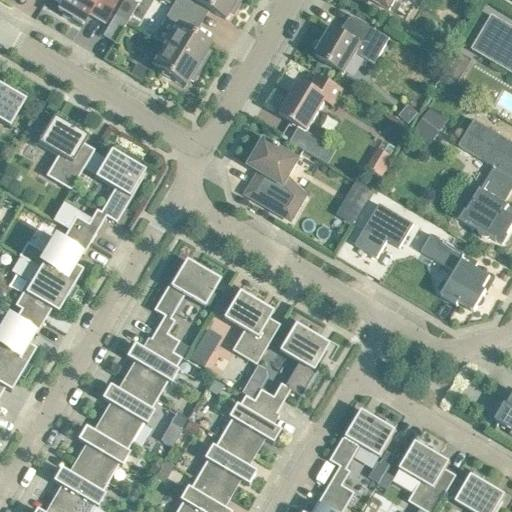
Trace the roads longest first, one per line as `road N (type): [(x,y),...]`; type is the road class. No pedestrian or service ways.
road 1 (residential): [(0,494),(176,198)]
road 2 (residential): [(176,198),(385,321)]
road 3 (residential): [(194,142),(0,35)]
road 4 (residential): [(511,468),(355,376)]
road 5 (residential): [(291,0),(214,129),(194,142)]
road 6 (residential): [(275,511),(355,376)]
road 7 (residential): [(385,321),(454,351),(511,333)]
